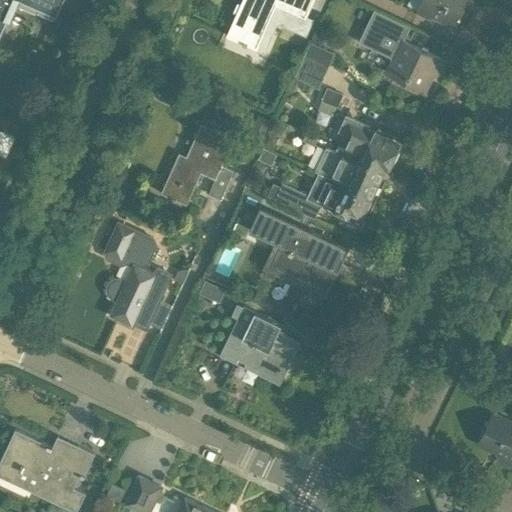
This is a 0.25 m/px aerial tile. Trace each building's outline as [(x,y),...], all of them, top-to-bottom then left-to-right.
[(53,20),(62,0),(0,0),(0,33),(5,22),(8,23),(17,3),(53,20)] [(242,0),(227,35),(257,48),(276,6),(305,19),(311,4),(320,8),(323,0),(242,0)] [(422,0),(417,11),(431,18),(431,16),(452,26),(464,0),(422,0)] [(424,90),(431,76),(436,74),(443,59),(404,41),(410,27),(374,10),(359,42),(391,57),(392,61),(387,72),(424,90)] [(310,42),(305,53),(329,63),(334,52),(310,42)] [(295,77),(319,87),(329,63),(305,53),(295,77)] [(343,94),(327,87),(321,101),(338,107),(343,94)] [(262,140),(271,119),(257,114),(248,134),(262,140)] [(349,137),(343,149),(383,168),(387,170),(398,145),(365,130),(367,126),(344,116),(337,131),(349,137)] [(175,160),(161,192),(187,204),(201,174),(216,181),(209,196),(220,201),(233,172),(221,167),(234,138),(201,123),(183,163),(175,160)] [(0,151),(3,153),(10,137),(0,132),(0,151)] [(315,171),(324,175),(370,196),(383,168),(343,149),(337,147),(335,151),(326,147),(315,171)] [(361,215),(370,196),(324,175),(313,196),(282,182),(275,199),(274,200),(315,219),(323,203),(352,217),(354,212),(361,215)] [(324,291),(334,270),(337,272),(341,264),(341,263),(348,249),(349,248),(349,247),(260,206),(248,230),(278,244),(269,265),(324,291)] [(110,295),(112,296),(117,299),(112,310),(146,326),(170,274),(157,268),(155,273),(140,266),(143,260),(149,258),(155,244),(153,238),(118,222),(105,251),(107,252),(106,254),(107,257),(115,261),(118,260),(119,258),(133,265),(125,281),(120,279),(118,278),(116,278),(115,279),(113,279),(111,280),(110,281),(109,283),(108,284),(107,286),(107,287),(107,289),(108,291),(108,293),(109,294),(110,295)] [(188,270),(186,269),(177,271),(173,279),(182,283),(188,270)] [(199,293),(219,302),(225,289),(205,280),(199,293)] [(284,336),(277,333),(281,324),(244,306),(243,306),(237,303),(232,314),(237,317),(219,354),(220,355),(222,351),(236,357),(234,361),(235,362),(237,358),(250,364),(248,367),(261,373),(261,374),(279,382),(279,383),(282,379),(281,378),(290,361),(291,360),(289,359),(292,352),(294,353),(300,342),(285,335),(284,336)] [(511,420),(492,411),(488,420),(486,418),(478,434),(481,435),(477,444),(496,453),(497,452),(501,463),(503,462),(511,465),(511,420)] [(60,483),(67,470),(83,478),(95,453),(57,435),(52,446),(15,429),(0,460),(0,475),(75,511),(84,494),(60,483)] [(125,503),(143,511),(148,511),(161,486),(139,475),(125,503)] [(126,489),(112,482),(106,494),(120,501),(126,489)] [(214,511),(185,497),(177,511),(214,511)]
